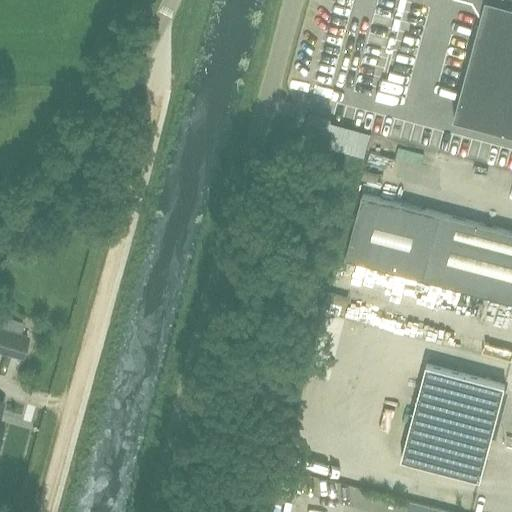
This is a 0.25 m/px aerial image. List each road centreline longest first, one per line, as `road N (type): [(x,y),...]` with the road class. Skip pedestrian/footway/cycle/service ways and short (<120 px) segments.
road 1 (track): [(43,511),(154,101),(158,36)]
road 2 (unclassified): [(150,511),(250,168)]
road 3 (unclassified): [(0,245),(81,151),(177,0)]
road 4 (residential): [(250,168),(299,0)]
